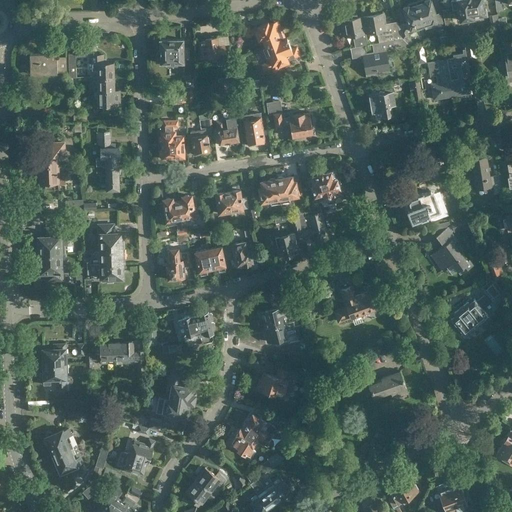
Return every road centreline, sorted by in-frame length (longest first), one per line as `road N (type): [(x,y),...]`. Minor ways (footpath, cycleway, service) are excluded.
road 1 (residential): [(156,511),(165,478),(219,405),(233,287)]
road 2 (residential): [(355,145),(144,178)]
road 3 (secondary): [(47,511),(13,453),(5,311)]
road 4 (residential): [(455,425),(389,245)]
road 5 (residential): [(303,511),(455,425)]
road 6 (secondary): [(136,18),(300,0)]
road 7 (residential): [(389,245),(233,287)]
road 8 (residential): [(144,178),(136,18)]
road 9 (residential): [(511,119),(355,145)]
road 10 (residential): [(355,145),(304,0)]
road 11 (residential): [(5,311),(146,301)]
road 12 (secondary): [(12,21),(136,18)]
road 13 (residential): [(146,301),(144,178)]
